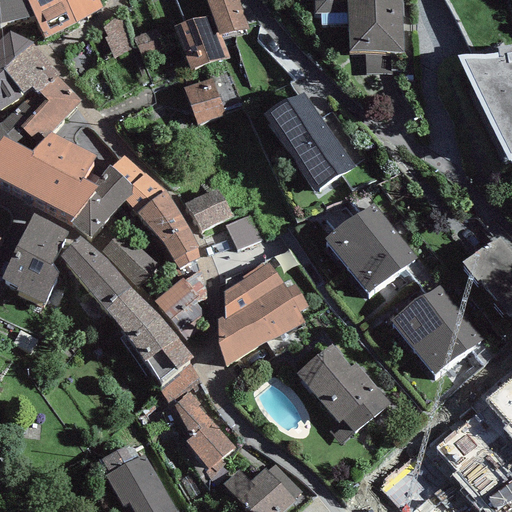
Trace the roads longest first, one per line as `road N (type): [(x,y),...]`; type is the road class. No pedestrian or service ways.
road 1 (residential): [(211,380),(209,280),(188,224),(47,55),(0,38)]
road 2 (residential): [(249,0),(308,73),(437,163),(511,228)]
road 3 (residential): [(0,195),(89,244),(147,298),(211,380)]
road 4 (residential): [(211,380),(234,417),(342,511)]
